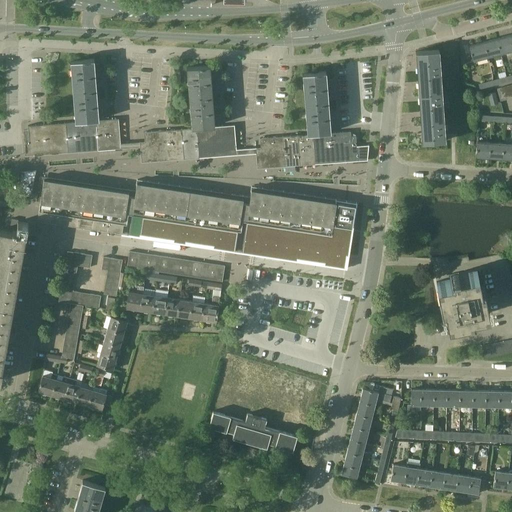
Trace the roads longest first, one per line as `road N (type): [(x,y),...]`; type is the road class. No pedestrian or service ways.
road 1 (unclassified): [(15,417),(50,236),(371,279)]
road 2 (primary): [(87,32),(316,37)]
road 3 (primary): [(316,4),(175,12),(88,1)]
road 4 (residential): [(511,374),(349,370)]
road 5 (residential): [(383,170),(394,25)]
road 6 (residential): [(315,502),(349,370)]
road 7 (residential): [(383,170),(511,178)]
road 8 (residential): [(198,470),(78,436)]
road 9 (residential): [(315,502),(198,470)]
